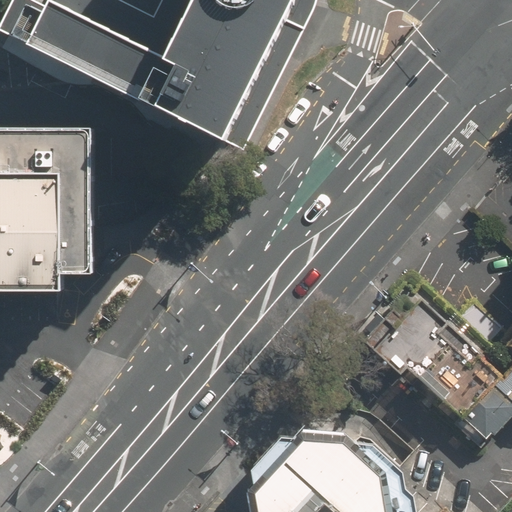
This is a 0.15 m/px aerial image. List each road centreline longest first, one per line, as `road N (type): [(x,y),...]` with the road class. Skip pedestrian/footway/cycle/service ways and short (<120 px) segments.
road 1 (secondary): [(84,511),(328,226)]
road 2 (secondary): [(328,226),(511,20)]
road 3 (secondary): [(328,226),(348,82),(382,0)]
